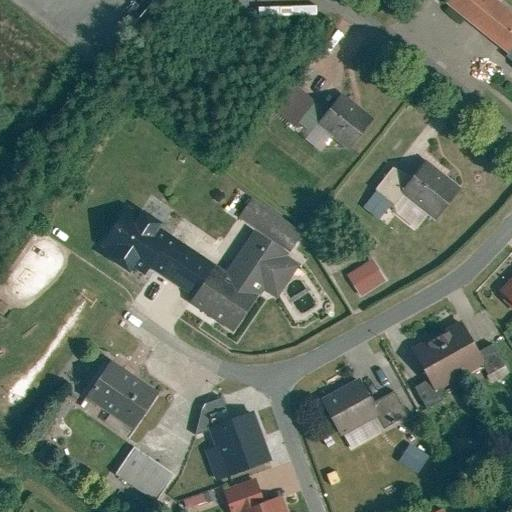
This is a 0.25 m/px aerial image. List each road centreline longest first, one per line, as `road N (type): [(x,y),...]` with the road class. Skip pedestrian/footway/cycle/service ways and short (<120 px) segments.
road 1 (residential): [(270,379),(459,278),(511,213)]
road 2 (residential): [(511,130),(340,0)]
road 3 (residential): [(270,379),(315,511)]
road 4 (residential): [(157,335),(217,367),(270,379)]
